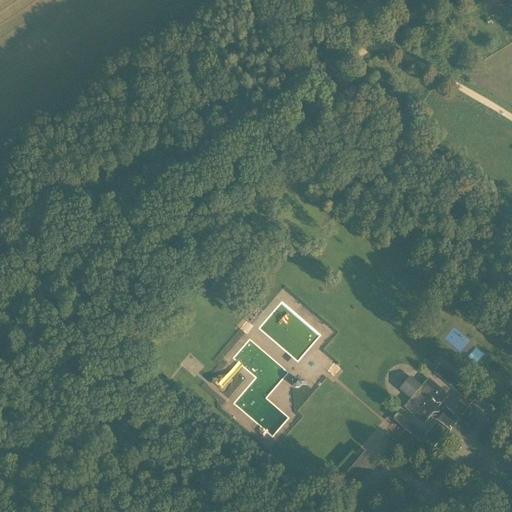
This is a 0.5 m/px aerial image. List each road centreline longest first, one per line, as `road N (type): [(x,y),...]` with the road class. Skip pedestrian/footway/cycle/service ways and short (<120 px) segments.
road 1 (track): [(303,92),(0,306)]
road 2 (track): [(282,502),(87,386),(0,307)]
road 3 (track): [(511,118),(380,38)]
